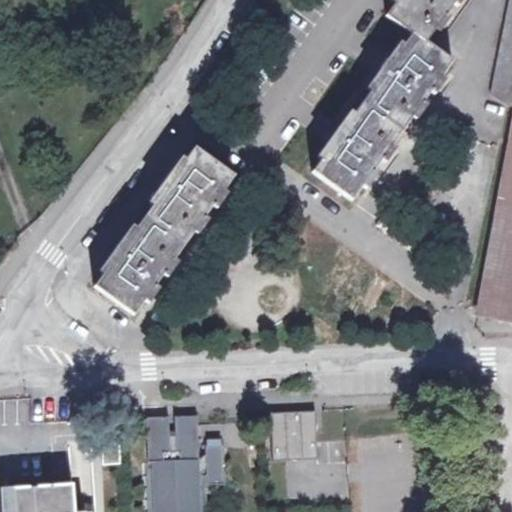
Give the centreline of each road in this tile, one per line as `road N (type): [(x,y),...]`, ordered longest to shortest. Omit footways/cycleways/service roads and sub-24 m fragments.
road 1 (unclassified): [(511,354),(151,371),(0,366)]
road 2 (unclassified): [(230,0),(0,327)]
road 3 (unknown): [(499,355),(506,511)]
